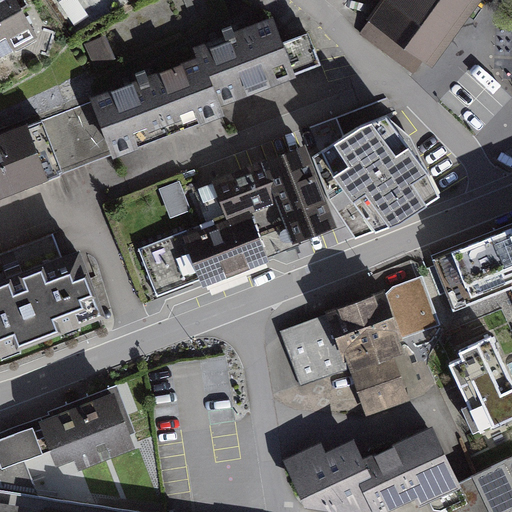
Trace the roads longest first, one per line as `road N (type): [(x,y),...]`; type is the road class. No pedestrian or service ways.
road 1 (residential): [(0,397),(496,204)]
road 2 (residential): [(306,0),(470,153),(496,204)]
